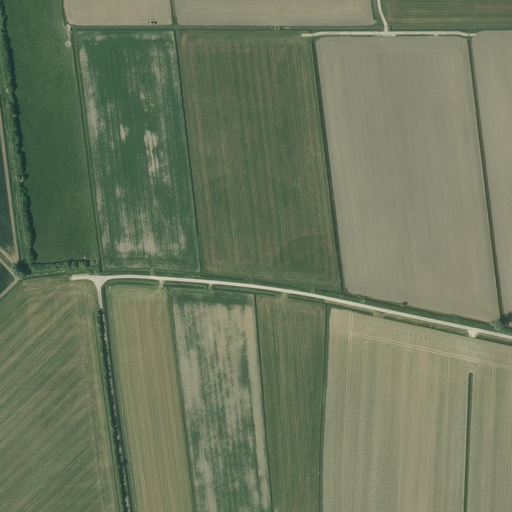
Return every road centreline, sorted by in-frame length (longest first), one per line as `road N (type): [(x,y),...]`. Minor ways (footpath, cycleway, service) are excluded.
road 1 (unclassified): [(511,337),(307,296),(174,279),(69,278)]
road 2 (track): [(0,60),(28,271),(83,266),(97,277)]
road 3 (track): [(127,511),(97,277)]
